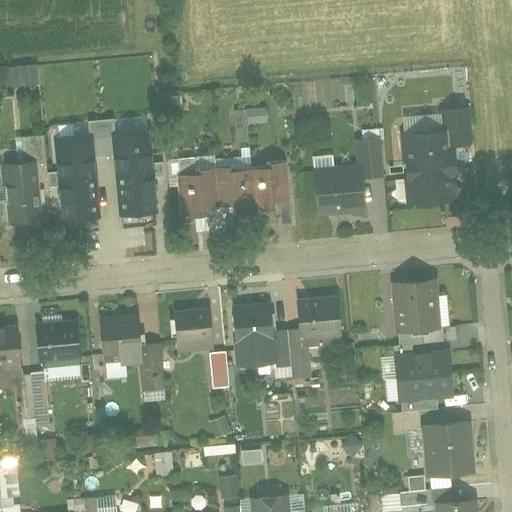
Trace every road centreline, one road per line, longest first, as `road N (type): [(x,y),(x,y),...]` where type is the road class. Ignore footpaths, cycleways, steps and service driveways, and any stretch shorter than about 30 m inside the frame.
road 1 (residential): [(488,243),(0,287)]
road 2 (residential): [(488,243),(511,510)]
road 3 (unknown): [(153,273),(141,88)]
